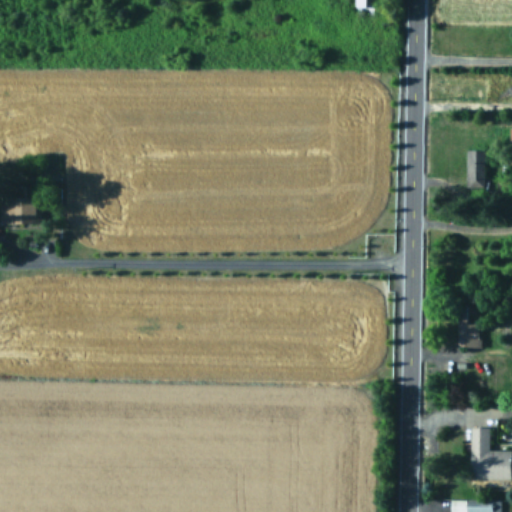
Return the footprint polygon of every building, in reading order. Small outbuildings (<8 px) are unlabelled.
[(373,0),(354,0),(354,16),(373,16),(373,0)] [(484,149),(465,149),(465,187),(484,187),(484,149)] [(38,203),(31,203),(31,195),(0,195),(0,221),(38,221),(38,203)] [(479,323),(466,323),(466,305),(456,305),(457,347),(479,347),(479,323)] [(470,479),(511,480),(511,450),(489,449),(489,427),(471,426),(470,479)] [(450,499),(450,511),(500,511),(500,499),(450,499)]
